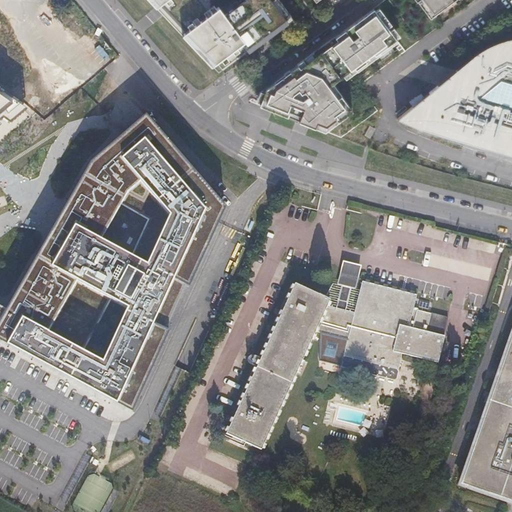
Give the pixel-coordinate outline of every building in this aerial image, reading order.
[(157,0),(210,73),(289,13),(280,0),(157,0)] [(416,0),(429,18),(453,0),(416,0)] [(75,35),(89,16),(77,8),(64,26),(75,35)] [(373,8),(265,88),(259,105),(325,131),(352,110),(341,95),(337,97),(328,86),(354,66),(357,70),(398,41),(373,8)] [(511,38),(506,40),(499,42),(492,45),(484,49),(479,52),(470,59),(454,72),(472,83),(468,90),(461,100),(437,85),(424,96),(429,102),(425,115),(417,112),(406,121),(422,126),(421,127),(511,153),(511,38)] [(69,117),(134,97),(128,77),(99,41),(87,50),(90,58),(86,61),(98,78),(100,84),(68,94),(63,97),(69,117)] [(472,83),(454,72),(444,80),(437,85),(461,100),(468,90),(472,83)] [(0,92),(0,123),(3,122),(7,125),(24,110),(0,92)] [(27,112),(24,110),(7,125),(10,126),(27,112)] [(145,116),(90,164),(30,268),(4,311),(0,317),(0,342),(129,413),(167,331),(163,329),(183,287),(186,288),(223,208),(145,116)] [(421,331),(426,313),(408,308),(412,294),(357,280),(349,310),(340,308),(341,304),(331,301),(330,305),(321,303),(324,296),(288,281),(224,433),(261,449),(311,329),(342,338),(335,366),(390,380),(397,354),(431,363),(438,336),(421,331)] [(443,317),(426,313),(421,331),(438,336),(443,317)] [(511,503),(511,325),(457,485),(511,503)] [(182,371),(177,368),(152,414),(158,417),(182,371)] [(91,458),(85,455),(61,500),(66,503),(91,458)]
